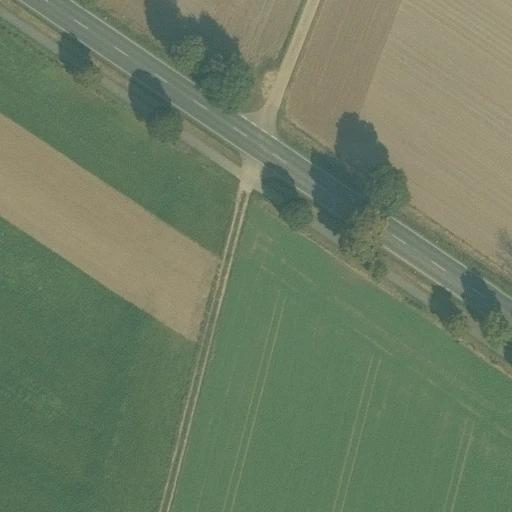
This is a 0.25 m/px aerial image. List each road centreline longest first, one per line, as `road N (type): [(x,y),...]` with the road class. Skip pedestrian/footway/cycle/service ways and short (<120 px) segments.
road 1 (primary): [(39,0),(511,317)]
road 2 (track): [(164,511),(258,146),(315,0)]
